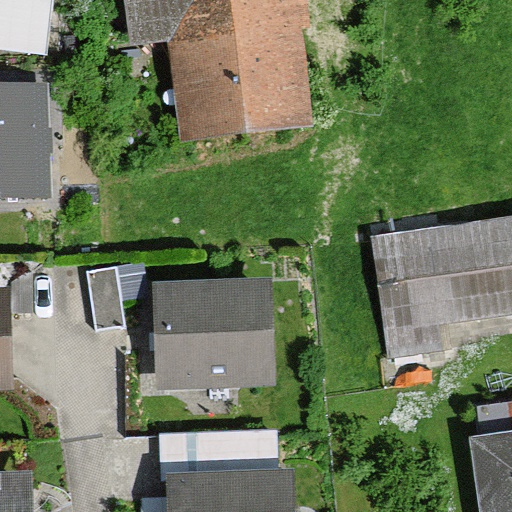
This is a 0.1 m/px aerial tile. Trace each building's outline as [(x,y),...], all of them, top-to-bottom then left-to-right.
[(0,0),(0,39),(50,42),(51,0),(0,0)] [(312,0),(125,0),(132,59),(176,54),(186,150),(328,135),(312,0)] [(59,87),(0,89),(0,205),(64,203),(59,87)] [(380,338),(511,317),(511,207),(364,230),(380,338)] [(7,283),(0,283),(0,391),(13,391),(7,283)] [(153,393),(271,389),(269,283),(153,288),(153,393)] [(467,511),(511,511),(511,427),(459,433),(467,511)] [(0,468),(0,511),(32,511),(33,469),(0,468)] [(167,511),(294,511),(294,480),(167,482),(167,511)]
